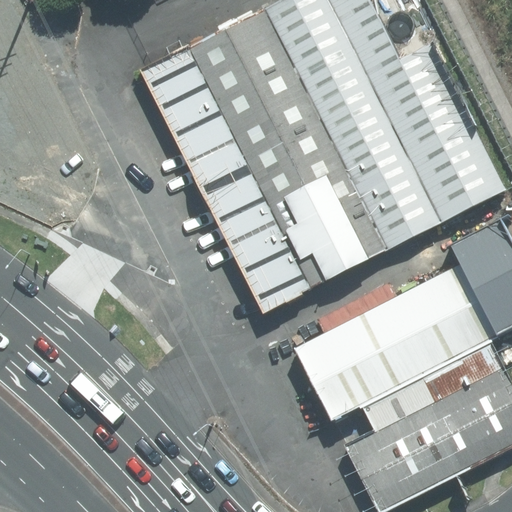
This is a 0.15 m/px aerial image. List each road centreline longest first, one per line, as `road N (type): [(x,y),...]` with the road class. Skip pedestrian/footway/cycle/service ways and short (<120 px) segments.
road 1 (primary): [(0,293),(33,310),(99,367),(232,511)]
road 2 (secondary): [(0,321),(185,511)]
